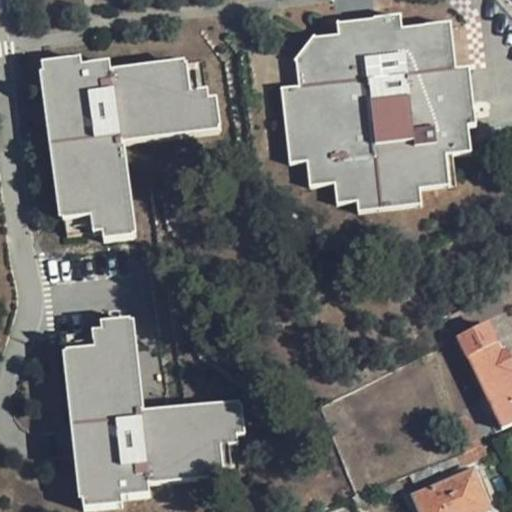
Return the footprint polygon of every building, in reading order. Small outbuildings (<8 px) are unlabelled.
[(473,129),(468,72),(454,73),(451,30),(404,34),(403,22),(361,25),(316,28),(316,43),(296,70),(298,96),(282,96),(288,168),(302,168),(304,196),(335,194),(337,211),(356,209),(357,217),(419,211),(417,193),(447,191),(444,158),(450,157),(468,155),(468,130),(473,129)] [(208,99),(207,91),(199,92),(197,68),(120,75),(119,61),(87,63),(86,56),(52,59),(66,218),(93,215),(93,227),(105,226),(105,235),(135,232),(126,136),(225,127),(222,98),(208,99)] [(199,92),(207,91),(205,67),(197,68),(199,92)] [(444,158),(447,191),(454,190),(450,157),(444,158)] [(67,229),(93,227),(93,215),(66,218),(67,229)] [(494,316),(511,357),(511,315),(509,309),(494,316)] [(78,423),(81,450),(88,504),(124,500),(124,492),(155,487),(153,475),(231,465),(228,441),(236,440),(235,432),(249,430),(245,400),(146,412),(135,314),(102,318),(103,325),(95,326),(97,342),(69,346),(78,423)] [(511,425),(511,379),(510,375),(511,374),(511,366),(504,351),(500,353),(486,325),(458,337),(501,430),(511,425)] [(97,342),(95,326),(67,330),(69,346),(97,342)] [(475,443),(463,416),(450,422),(464,450),(475,443)] [(59,442),(60,452),(81,450),(78,423),(57,425),(59,442)] [(239,464),(236,440),(228,441),(231,465),(239,464)] [(489,511),(493,510),(478,471),(415,496),(421,511),(489,511)]
